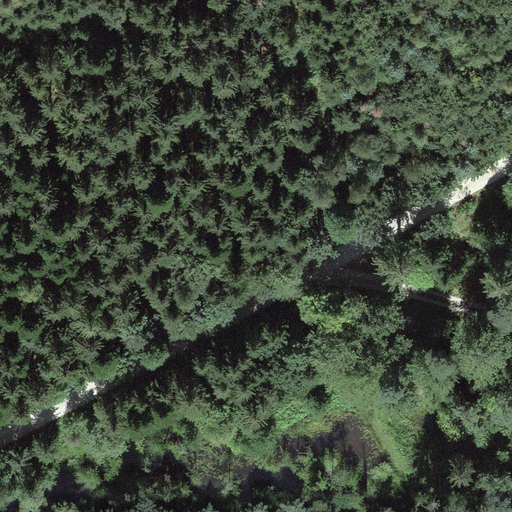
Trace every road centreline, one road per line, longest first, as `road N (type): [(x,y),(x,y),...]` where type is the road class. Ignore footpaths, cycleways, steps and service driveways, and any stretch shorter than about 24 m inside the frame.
road 1 (track): [(0,437),(309,266)]
road 2 (track): [(309,266),(511,156)]
road 3 (track): [(511,338),(309,266)]
